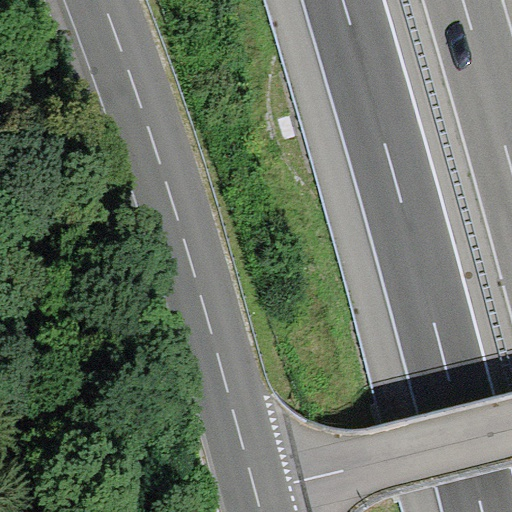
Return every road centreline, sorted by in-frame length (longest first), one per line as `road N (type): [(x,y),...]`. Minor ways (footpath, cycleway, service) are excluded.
road 1 (motorway): [(345,0),(410,217),(483,511)]
road 2 (tertiary): [(258,488),(170,188),(103,0)]
road 3 (tertiary): [(258,488),(511,425)]
road 4 (motorway): [(511,164),(463,0)]
